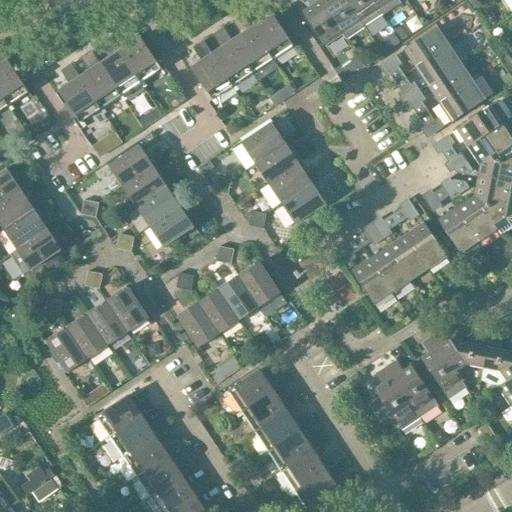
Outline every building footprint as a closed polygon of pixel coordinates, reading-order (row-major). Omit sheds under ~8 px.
[(344,41),(346,39),(320,0),(306,0),(313,10),(305,16),(326,46),(341,36),(344,41)] [(364,27),(345,0),(320,0),(346,39),(364,27)] [(345,0),(364,27),(382,15),(372,0),(345,0)] [(372,0),(382,15),(401,3),(399,0),(372,0)] [(252,28),(276,64),(278,63),(275,58),(293,46),(263,1),(257,5),(266,19),(252,28)] [(468,4),(459,9),(462,14),(468,15),(473,12),(468,4)] [(413,13),(402,21),(410,31),(420,24),(413,13)] [(276,64),(252,28),(243,15),(237,19),(246,32),(232,41),(232,42),(253,73),(258,80),(278,67),(276,64)] [(120,51),(140,83),(144,88),(146,86),(143,81),(161,69),(131,24),(124,29),(133,42),(120,51)] [(415,69),(450,45),(437,27),(402,50),(415,69)] [(212,55),(233,86),(232,86),(236,91),(239,89),(235,84),(252,73),(253,73),(232,42),(232,41),(223,28),(217,32),(226,46),(212,55)] [(395,33),(388,37),(393,45),(400,41),(395,33)] [(100,64),(100,65),(120,96),(121,97),(124,101),(126,99),(125,97),(123,94),(140,83),(120,51),(111,38),(104,42),(113,56),(100,64)] [(205,59),(191,68),(210,97),(216,105),(218,103),(215,98),(217,97),(232,86),(233,86),(212,55),(203,41),(196,46),(205,59)] [(427,87),(462,64),(450,45),(415,69),(427,87)] [(377,46),(367,53),(372,62),(383,54),(377,46)] [(0,94),(7,106),(11,111),(14,109),(11,104),(28,92),(0,48),(0,64),(0,65),(0,94)] [(100,65),(100,64),(91,51),(85,55),(94,69),(80,78),(100,109),(104,114),(106,112),(103,107),(120,96),(100,65)] [(100,109),(80,78),(71,64),(64,69),(73,82),(59,91),(83,128),(86,126),(83,121),(100,109)] [(438,105),(474,81),(462,64),(427,87),(438,105)] [(343,65),(335,71),(343,82),(351,76),(343,65)] [(398,66),(389,73),(395,82),(404,76),(398,66)] [(404,76),(395,82),(400,91),(401,91),(410,85),(404,76)] [(474,81),(438,105),(450,123),(486,99),(474,81)] [(422,102),(412,109),(413,109),(419,118),(428,111),(422,102)] [(467,148),(503,125),(502,125),(508,121),(496,102),(455,130),(467,148)] [(428,111),(419,118),(425,127),(434,121),(428,111)] [(254,164),(287,142),(285,143),(283,139),(285,138),(274,122),(272,123),(241,143),(254,164)] [(478,167),(510,147),(510,146),(511,144),(511,139),(503,125),(467,148),(479,165),(478,167)] [(104,139),(92,147),(99,157),(111,149),(104,139)] [(268,184),(300,162),(298,163),(296,159),(298,158),(287,142),(254,164),(268,184)] [(109,166),(122,187),(153,166),(151,162),(152,161),(142,145),(109,166)] [(441,152),(447,161),(457,155),(451,146),(441,152)] [(511,183),(511,149),(510,147),(478,167),(477,172),(483,173),(482,181),(511,187),(511,183)] [(208,161),(199,167),(203,174),(213,167),(208,161)] [(453,170),(455,172),(466,174),(472,170),(466,161),(453,170)] [(281,204),(314,182),(313,182),(312,183),(309,179),(311,178),(300,162),(268,184),(281,204)] [(135,207),(168,185),(166,186),(164,182),(166,181),(155,165),(153,166),(122,187),(135,207)] [(0,203),(23,188),(22,188),(20,189),(18,186),(20,184),(9,168),(7,169),(0,173),(0,203)] [(220,193),(223,178),(216,177),(213,192),(220,193)] [(227,195),(231,180),(223,178),(220,193),(227,195)] [(469,188),(465,181),(454,179),(451,181),(460,194),(469,188)] [(505,217),(511,187),(482,181),(480,189),(474,188),(473,193),(494,224),(495,224),(498,229),(497,229),(501,235),(511,228),(505,217)] [(314,182),(281,204),(295,224),(326,204),(323,199),(324,198),(314,182)] [(149,227),(181,205),(179,206),(177,202),(179,201),(168,185),(135,207),(149,227)] [(439,203),(448,196),(442,187),(433,193),(439,203)] [(0,224),(3,230),(36,208),(35,208),(33,209),(31,205),(33,204),(23,188),(0,203),(0,224)] [(501,235),(497,229),(498,229),(495,224),(494,224),(473,193),(472,196),(455,207),(479,242),(497,230),(501,235)] [(88,216),(91,201),(83,200),(80,215),(88,216)] [(95,218),(98,203),(91,201),(88,216),(95,218)] [(181,205),(149,227),(162,247),(193,227),(190,222),(192,221),(181,205)] [(460,254),(479,242),(455,207),(437,219),(460,254)] [(16,250),(49,228),(47,229),(44,225),(46,224),(36,208),(3,230),(16,250)] [(391,214),(398,224),(407,218),(401,208),(391,214)] [(255,227),(258,212),(251,211),(248,226),(255,227)] [(263,229),(266,214),(258,212),(255,227),(263,229)] [(389,230),(398,224),(391,214),(383,220),(389,230)] [(405,234),(428,269),(446,257),(423,222),(405,234)] [(49,228),(16,250),(30,270),(61,250),(58,245),(60,244),(49,228)] [(355,238),(362,248),(371,242),(365,232),(355,238)] [(123,250),(126,236),(119,234),(116,249),(123,250)] [(410,281),(428,269),(405,234),(387,246),(410,281)] [(131,252),(134,237),(126,236),(123,250),(131,252)] [(353,254),(362,248),(355,238),(347,244),(353,254)] [(232,257),(234,249),(219,246),(217,254),(232,257)] [(392,293),(410,281),(387,246),(369,258),(392,293)] [(231,264),(232,257),(217,254),(215,261),(231,264)] [(369,258),(351,270),(374,305),(392,293),(369,258)] [(253,264),(237,275),(238,277),(259,308),(263,315),(284,301),(279,294),(259,263),(254,266),(253,264)] [(101,282),(102,274),(87,271),(86,279),(101,282)] [(192,284),(194,276),(179,273),(177,280),(192,284)] [(239,321),(259,308),(238,277),(234,279),(233,277),(217,288),(239,321)] [(99,289),(101,282),(86,279),(84,286),(99,289)] [(191,291),(192,284),(177,280),(176,288),(191,291)] [(106,300),(127,332),(148,319),(128,288),(123,291),(122,289),(106,300)] [(219,334),(239,321),(217,288),(218,290),(214,293),(213,291),(197,301),(219,334)] [(61,308),(62,301),(47,298),(46,305),(61,308)] [(107,346),(127,332),(106,300),(107,302),(103,304),(102,302),(86,313),(107,346)] [(198,348),(219,334),(197,301),(198,303),(195,306),(193,304),(177,315),(178,317),(198,348)] [(59,316),(61,308),(46,305),(44,313),(59,316)] [(87,359),(107,346),(86,313),(87,315),(83,317),(82,315),(66,326),(87,359)] [(67,372),(87,359),(66,326),(67,328),(63,331),(62,329),(46,340),(47,342),(67,372)] [(483,368),(489,342),(476,339),(475,344),(450,339),(442,328),(432,335),(456,372),(457,371),(467,365),(483,368)] [(463,380),(457,371),(456,372),(432,335),(421,342),(428,352),(421,358),(448,400),(466,388),(462,381),(463,380)] [(483,368),(481,381),(495,388),(497,387),(511,377),(511,351),(500,349),(500,344),(489,342),(483,368)] [(385,366),(420,417),(438,405),(410,364),(402,370),(395,359),(385,366)] [(379,397),(370,404),(381,421),(391,414),(401,430),(420,417),(385,366),(375,373),(382,383),(374,389),(379,397)] [(217,369),(210,373),(217,384),(224,379),(217,369)] [(272,391),(286,382),(281,376),(268,385),(259,371),(223,395),(224,398),(229,394),(241,412),(272,391)] [(511,377),(497,387),(509,406),(511,403),(511,377)] [(281,405),(272,391),(241,412),(236,415),(238,418),(243,414),(254,432),(255,432),(286,411),(299,402),(295,396),(281,405)] [(141,416),(154,407),(150,401),(136,410),(127,395),(90,419),(92,422),(97,419),(109,436),(109,437),(141,416)] [(295,424),(286,411),(255,432),(254,432),(249,435),(251,438),(256,434),(268,452),(299,431),(312,422),(308,415),(295,424)] [(3,416),(0,417),(0,434),(11,428),(3,416)] [(150,429),(141,416),(109,437),(109,436),(104,440),(106,443),(111,439),(122,457),(123,457),(154,436),(168,427),(163,420),(150,429)] [(308,445),(299,431),(268,452),(263,455),(264,458),(269,454),(281,472),(312,451),(326,442),(321,436),(308,445)] [(438,431),(433,434),(438,444),(447,438),(443,432),(438,431)] [(163,450),(154,436),(123,457),(122,457),(117,460),(119,462),(124,459),(136,476),(136,477),(167,456),(181,447),(176,441),(163,450)] [(321,464),(312,451),(281,472),(276,475),(278,478),(283,474),(294,492),(295,492),(325,471),(326,471),(339,462),(334,456),(321,464)] [(406,451),(400,455),(406,464),(415,459),(411,453),(406,451)] [(176,469),(167,456),(136,477),(136,476),(131,480),(133,483),(138,479),(149,496),(149,497),(181,476),(194,467),(190,460),(176,469)] [(335,484),(326,471),(325,471),(295,492),(294,492),(289,495),(291,498),(296,494),(307,511),(308,511),(352,482),(348,475),(335,484)] [(0,511),(3,511),(11,507),(19,501),(0,474),(0,511)] [(44,474),(30,482),(35,489),(48,480),(44,474)] [(144,500),(139,503),(145,511),(169,511),(194,495),(194,496),(207,487),(203,480),(190,489),(181,476),(149,497),(149,496),(144,500)] [(38,503),(57,490),(50,480),(31,493),(38,503)] [(203,509),(194,496),(194,495),(169,511),(214,511),(221,508),(217,500),(203,509)]
